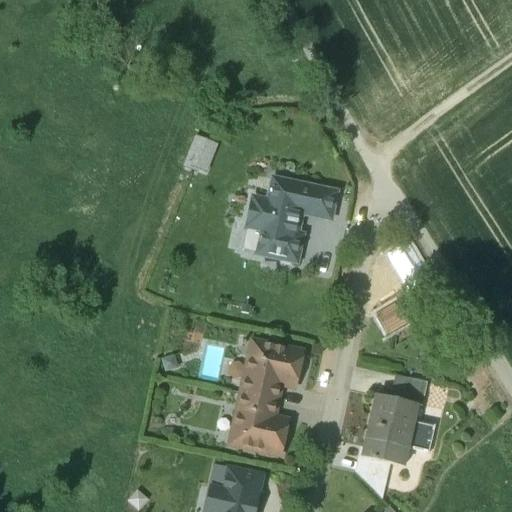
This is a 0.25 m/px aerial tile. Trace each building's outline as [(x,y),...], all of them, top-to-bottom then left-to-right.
[(277,182),(272,181),(268,203),(252,200),(246,230),(261,233),(257,256),(296,264),(301,237),(293,236),(298,214),(330,221),(335,194),(287,184),(288,182),(277,180),(277,182)] [(299,354),(250,344),(239,395),(275,402),(278,386),(292,389),(299,354)] [(425,384),(399,378),(394,401),(415,406),(420,407),(425,384)] [(275,402),(239,395),(228,446),(277,457),(285,422),(271,419),(275,402)] [(394,401),(375,397),(360,461),(364,462),(388,467),(391,468),(392,463),(397,455),(404,456),(406,449),(427,454),(433,427),(412,422),(415,406),(394,401)] [(388,467),(364,462),(360,479),(381,500),(388,467)] [(253,511),(261,478),(222,469),(218,490),(210,488),(205,511),(253,511)]
